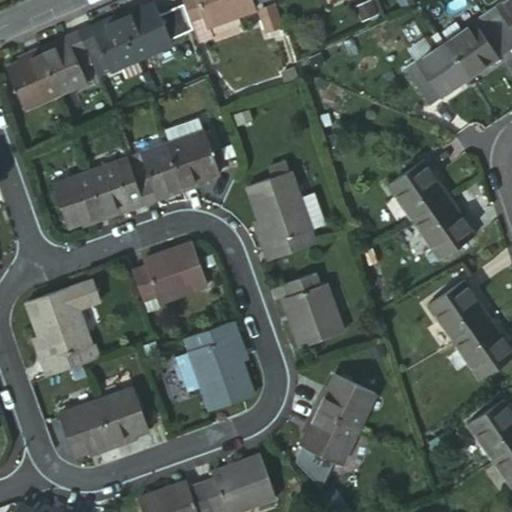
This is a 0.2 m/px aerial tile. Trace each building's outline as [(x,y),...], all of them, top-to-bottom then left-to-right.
[(247,9),(244,0),(178,0),(187,23),(198,19),(202,26),(247,9)] [(511,0),(483,0),(472,7),(500,48),(511,40),(511,0)] [(114,18),(130,57),(166,42),(150,1),(126,13),(123,6),(111,11),(114,18)] [(431,35),(460,76),(500,48),(472,7),(431,35)] [(280,8),(261,9),(263,32),(281,31),(280,8)] [(104,69),(130,57),(114,18),(89,29),(85,22),(74,27),(87,57),(98,52),(104,69)] [(71,63),(87,57),(74,27),(60,32),(64,42),(39,52),(54,91),(78,80),(71,63)] [(460,76),(431,35),(391,63),(420,104),(460,76)] [(54,91),(39,52),(34,43),(18,50),(21,58),(2,67),(19,106),(54,91)] [(201,127),(47,184),(63,225),(83,217),(86,226),(104,221),(101,211),(123,203),(127,212),(156,202),(152,193),(179,180),(183,189),(194,186),(192,177),(215,168),(201,127)] [(382,185),(406,216),(430,200),(445,190),(420,156),(382,185)] [(310,242),(289,172),(246,186),(263,241),(258,244),(263,257),(310,242)] [(430,200),(406,216),(434,254),(471,225),(445,190),(430,200)] [(307,197),(317,228),(327,225),(317,194),(307,197)] [(160,300),(208,282),(192,236),(143,255),(145,263),(130,269),(143,298),(157,293),(160,300)] [(290,344),(334,330),(320,279),(311,280),(308,269),(279,278),(283,289),(274,293),(290,344)] [(457,273),(418,298),(443,336),(482,311),(457,273)] [(88,275),(26,298),(46,354),(35,359),(40,374),(92,355),(72,304),(95,295),(88,275)] [(482,311),(443,336),(467,374),(506,349),(482,311)] [(208,405),(250,391),(229,334),(237,332),(231,318),(180,338),(185,349),(199,383),(208,405)] [(185,388),(199,383),(185,349),(184,349),(185,351),(172,356),(185,388)] [(311,391),(305,406),(353,430),(371,389),(332,371),(320,397),(311,391)] [(91,399),(109,444),(123,439),(122,432),(144,424),(130,383),(91,399)] [(463,420),(488,455),(511,437),(511,416),(496,394),(463,420)] [(95,449),(109,444),(91,399),(55,411),(71,451),(92,442),(95,449)] [(353,430),(305,406),(298,423),(308,428),(301,444),(338,461),(353,430)] [(511,437),(488,455),(511,488),(511,437)] [(223,511),(271,495),(255,451),(208,466),(210,476),(198,481),(184,485),(181,477),(131,497),(136,511),(195,511),(219,504),(223,511)] [(319,497),(329,511),(351,511),(334,486),(319,497)]
